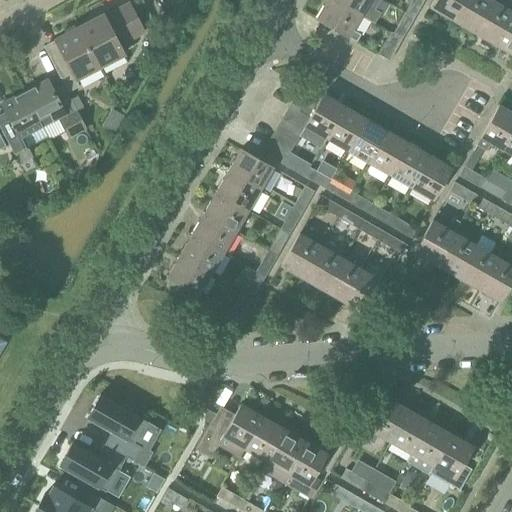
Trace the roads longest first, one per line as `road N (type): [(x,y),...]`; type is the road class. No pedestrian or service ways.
road 1 (residential): [(511,344),(224,363),(114,353)]
road 2 (residential): [(114,353),(116,285),(266,37)]
road 3 (residential): [(449,69),(420,118),(266,37)]
road 4 (residential): [(0,493),(73,365),(114,353)]
